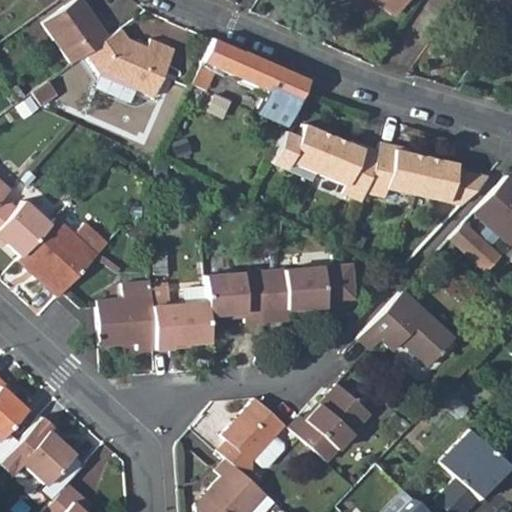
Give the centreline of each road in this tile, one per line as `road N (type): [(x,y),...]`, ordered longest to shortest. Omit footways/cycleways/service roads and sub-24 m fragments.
road 1 (residential): [(511,128),(296,58),(170,0)]
road 2 (residential): [(111,422),(154,393),(309,376),(334,351)]
road 3 (residential): [(0,321),(111,422)]
